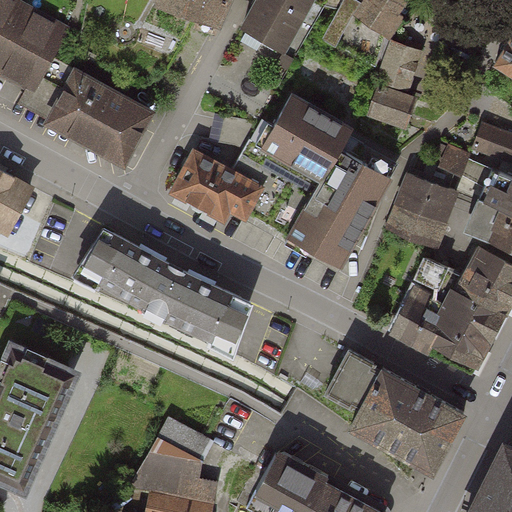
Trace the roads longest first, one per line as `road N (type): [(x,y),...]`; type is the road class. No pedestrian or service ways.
road 1 (residential): [(129,209),(495,408)]
road 2 (residential): [(244,0),(129,209)]
road 3 (residential): [(0,140),(129,209)]
